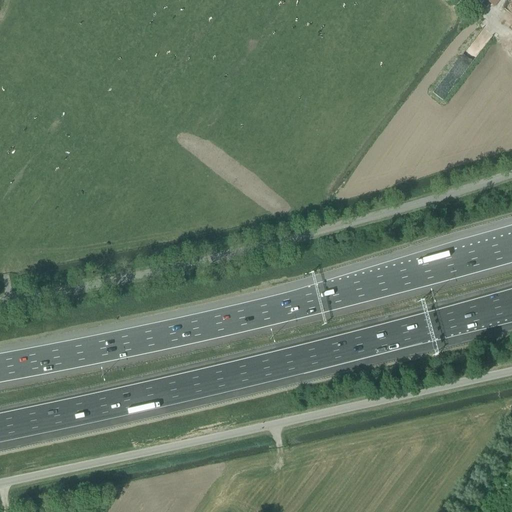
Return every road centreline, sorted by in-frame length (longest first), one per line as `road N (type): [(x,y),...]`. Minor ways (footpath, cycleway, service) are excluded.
road 1 (unclassified): [(0,304),(362,222),(511,173)]
road 2 (motorway): [(0,430),(511,303)]
road 3 (motorway): [(511,248),(318,300),(0,368)]
road 4 (unclassified): [(511,372),(0,484)]
